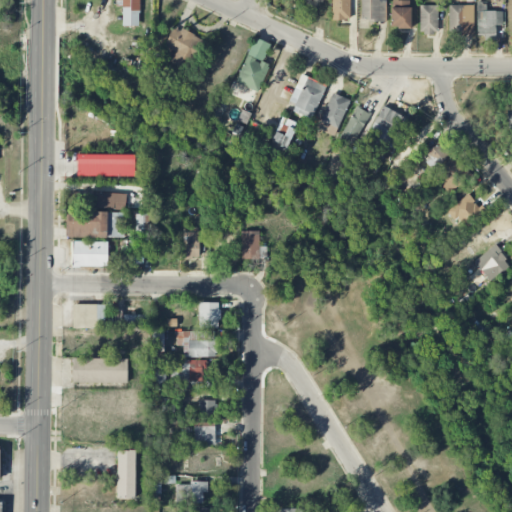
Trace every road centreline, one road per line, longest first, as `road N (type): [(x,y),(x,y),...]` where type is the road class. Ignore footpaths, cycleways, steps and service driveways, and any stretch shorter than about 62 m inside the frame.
road 1 (secondary): [(43,0),(36,511)]
road 2 (residential): [(511,68),(350,64),(208,0)]
road 3 (residential): [(254,291),(252,511)]
road 4 (residential): [(254,355),(283,357),(299,371),(384,511)]
road 5 (residential): [(42,284),(254,291)]
road 6 (residential): [(511,194),(450,119),(443,69)]
